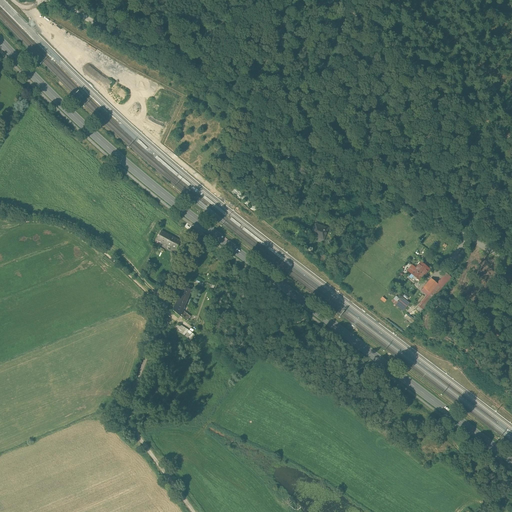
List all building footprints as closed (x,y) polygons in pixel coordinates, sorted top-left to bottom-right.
[(328,228),(316,224),(311,237),(316,239),(315,242),(322,245),(328,228)] [(181,240),(161,230),(156,240),(176,250),(181,240)] [(338,262),(321,257),(320,261),(333,265),(332,269),(336,270),(338,262)] [(411,263),(406,269),(420,281),(430,269),(420,261),(415,266),(411,263)] [(448,273),(419,307),(427,314),(456,279),(448,273)] [(438,284),(433,279),(426,288),(431,292),(438,284)] [(191,290),(183,286),(173,311),(180,316),(182,310),(191,290)] [(401,296),(400,298),(395,295),(391,302),(404,310),(410,302),(401,296)] [(190,317),(182,310),(180,316),(186,322),(190,317)] [(187,329),(181,325),(178,331),(183,334),(187,329)] [(194,334),(188,330),(185,335),(191,339),(194,334)]
